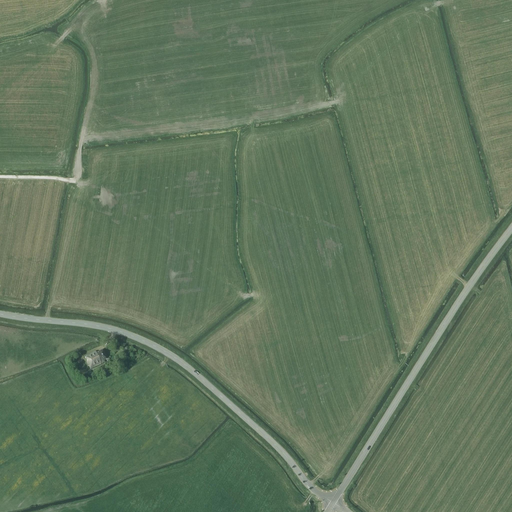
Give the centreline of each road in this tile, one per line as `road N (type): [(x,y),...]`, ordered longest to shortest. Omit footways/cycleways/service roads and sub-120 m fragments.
road 1 (tertiary): [(332,504),(174,359),(117,332),(0,315)]
road 2 (tertiary): [(332,504),(511,225)]
